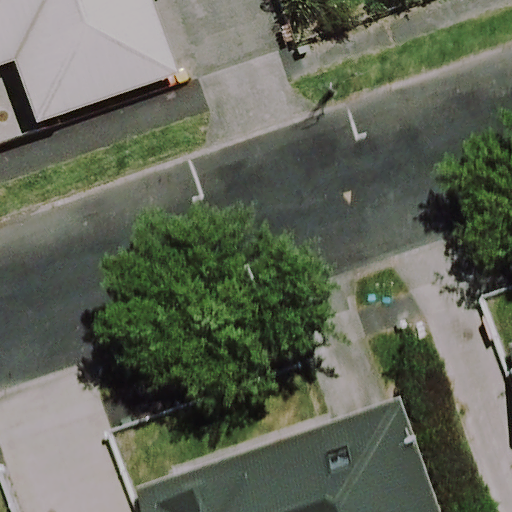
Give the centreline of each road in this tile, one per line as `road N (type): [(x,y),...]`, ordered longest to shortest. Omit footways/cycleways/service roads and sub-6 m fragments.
road 1 (residential): [(0,316),(511,138)]
road 2 (unknown): [(297,213),(417,511)]
